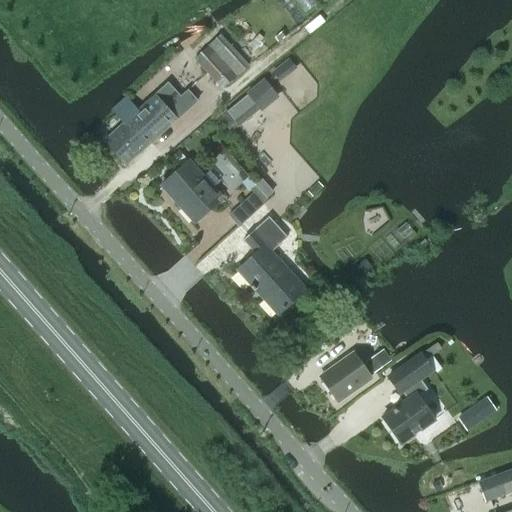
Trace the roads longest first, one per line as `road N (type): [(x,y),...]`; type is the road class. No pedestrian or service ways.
road 1 (unclassified): [(0,122),(350,511)]
road 2 (primary): [(213,511),(0,270)]
